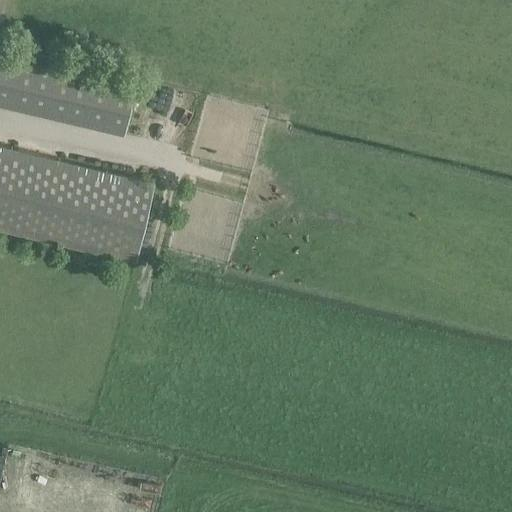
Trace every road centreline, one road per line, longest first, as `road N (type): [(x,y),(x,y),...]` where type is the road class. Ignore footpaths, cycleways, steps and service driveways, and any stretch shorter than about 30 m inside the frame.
road 1 (track): [(173,167),(142,288)]
road 2 (track): [(292,198),(173,167)]
